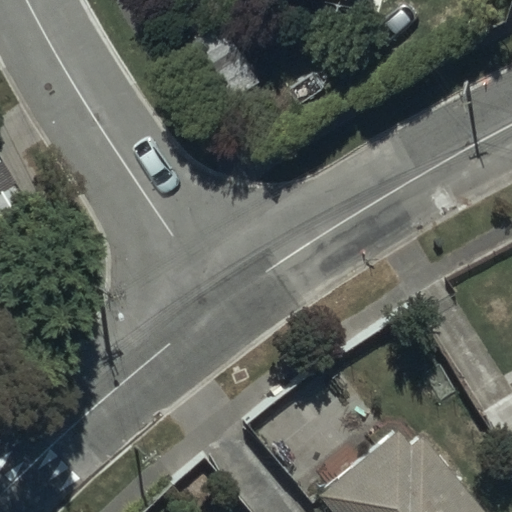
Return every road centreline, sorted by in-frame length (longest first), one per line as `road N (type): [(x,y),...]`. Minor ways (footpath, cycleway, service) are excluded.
road 1 (residential): [(31,0),(110,135),(224,292)]
road 2 (residential): [(224,292),(511,129)]
road 3 (residential): [(0,504),(224,292)]
